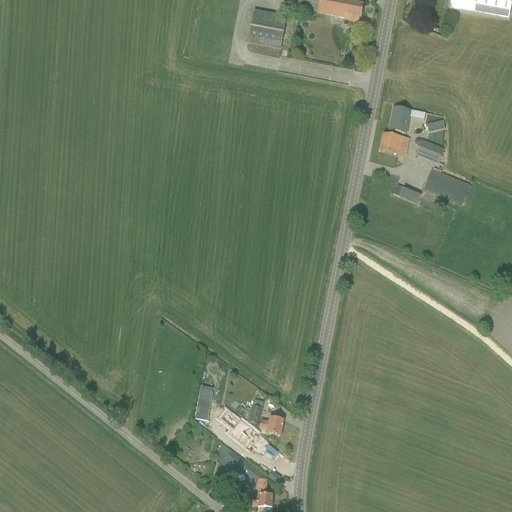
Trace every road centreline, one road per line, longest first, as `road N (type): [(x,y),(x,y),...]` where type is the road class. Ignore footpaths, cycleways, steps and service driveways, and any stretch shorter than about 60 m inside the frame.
road 1 (tertiary): [(298,511),(390,0)]
road 2 (unclassified): [(221,511),(0,335)]
road 3 (unknown): [(342,249),(511,363)]
